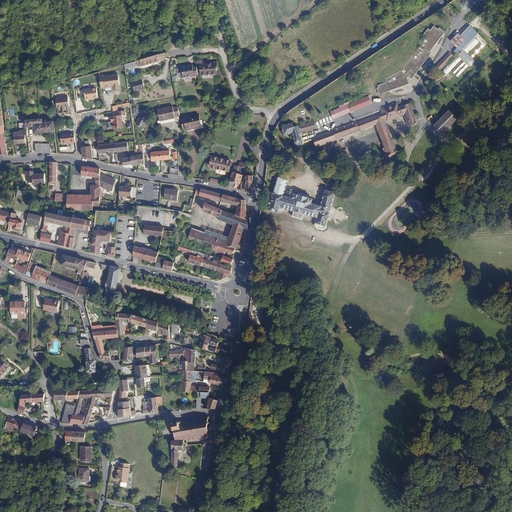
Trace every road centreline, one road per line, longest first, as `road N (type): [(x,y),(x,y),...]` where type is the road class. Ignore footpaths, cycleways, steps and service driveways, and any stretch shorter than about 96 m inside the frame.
road 1 (track): [(282,283),(280,314),(236,437),(233,471),(243,511)]
road 2 (tertiary): [(0,235),(213,285)]
road 3 (tertiary): [(276,115),(443,0)]
road 4 (residential): [(257,199),(78,159)]
road 5 (track): [(271,220),(275,271),(327,317),(328,362)]
road 6 (track): [(300,511),(328,405),(328,362)]
